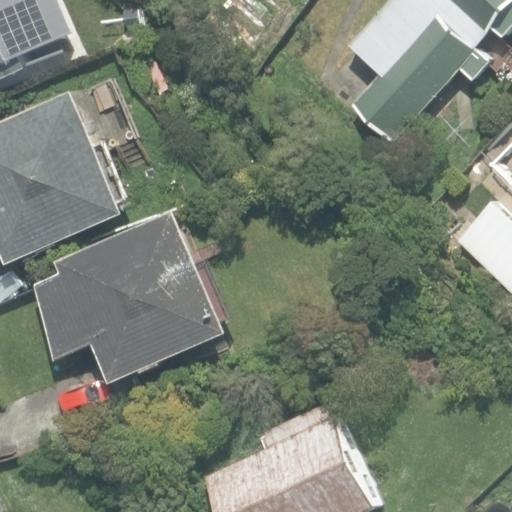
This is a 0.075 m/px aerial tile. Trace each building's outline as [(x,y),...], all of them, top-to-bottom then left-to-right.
[(0,0),(0,80),(78,50),(70,30),(85,24),(75,0),(0,0)] [(360,105),(400,143),(507,31),(511,35),(511,0),(401,0),(358,46),(388,75),(360,105)] [(0,226),(1,226),(18,265),(139,214),(88,93),(0,129),(0,226)] [(104,344),(120,383),(242,333),(191,211),(70,261),(75,274),(47,286),(63,361),(104,344)] [(213,476),(229,511),(373,511),(386,506),(338,401),(267,434),(274,448),(213,476)]
